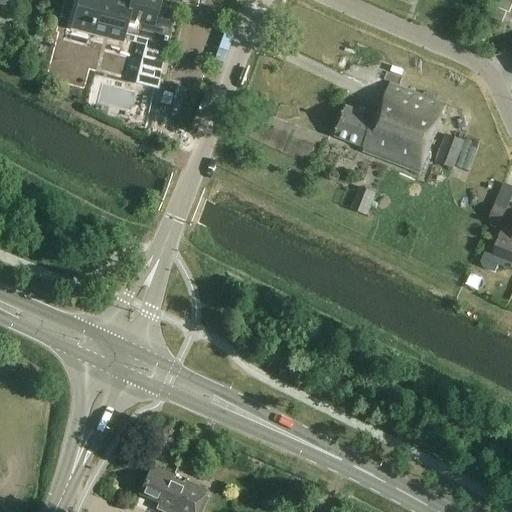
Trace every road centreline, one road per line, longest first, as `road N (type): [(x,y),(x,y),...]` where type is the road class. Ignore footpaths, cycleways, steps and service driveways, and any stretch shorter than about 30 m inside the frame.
road 1 (residential): [(158,261),(257,0)]
road 2 (residential): [(511,119),(489,74),(331,0)]
road 3 (secondary): [(126,375),(290,446),(306,444)]
road 4 (secondary): [(306,444),(254,408),(136,354)]
road 5 (secondary): [(436,511),(306,444)]
